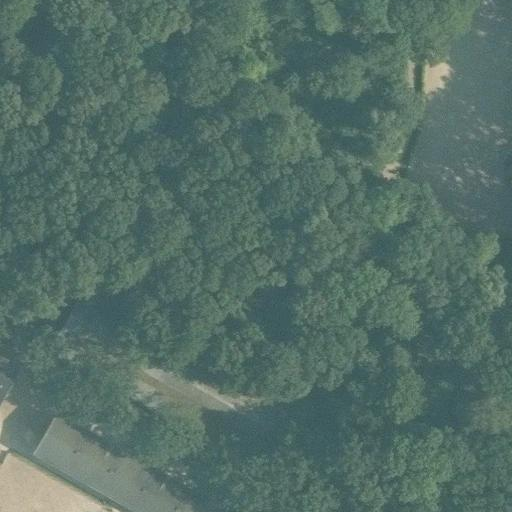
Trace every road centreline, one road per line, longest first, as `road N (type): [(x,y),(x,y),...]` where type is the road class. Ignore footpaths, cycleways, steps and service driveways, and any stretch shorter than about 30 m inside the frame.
road 1 (unknown): [(335,469),(334,402),(253,294),(184,270),(96,223),(0,101)]
road 2 (unknown): [(335,469),(465,433)]
